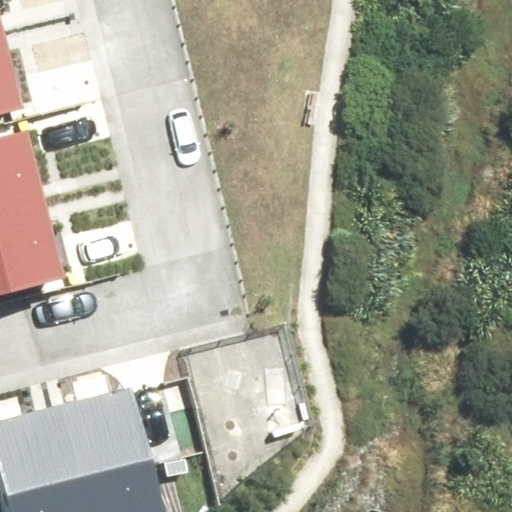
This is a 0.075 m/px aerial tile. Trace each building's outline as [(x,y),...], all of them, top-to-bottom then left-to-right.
[(0,36),(0,101),(15,98),(0,36)] [(20,123),(0,128),(0,209),(39,199),(20,123)] [(39,199),(0,209),(0,283),(57,269),(39,199)] [(160,511),(133,384),(57,400),(81,511),(160,511)] [(81,511),(57,400),(0,412),(0,500),(2,511),(81,511)]
